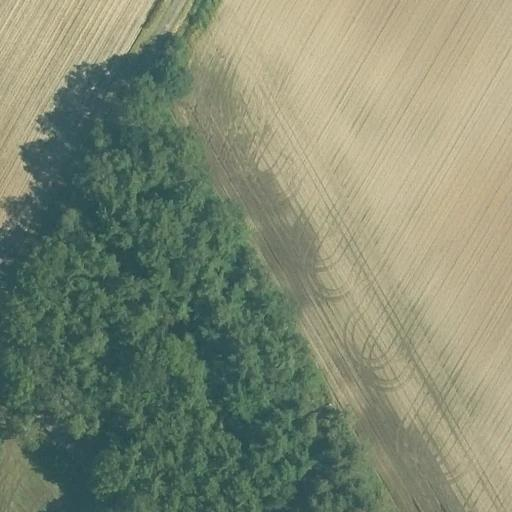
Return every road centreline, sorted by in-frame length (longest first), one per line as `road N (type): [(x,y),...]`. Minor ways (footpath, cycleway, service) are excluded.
road 1 (unclassified): [(0,324),(185,0)]
road 2 (unclassified): [(0,378),(116,511)]
